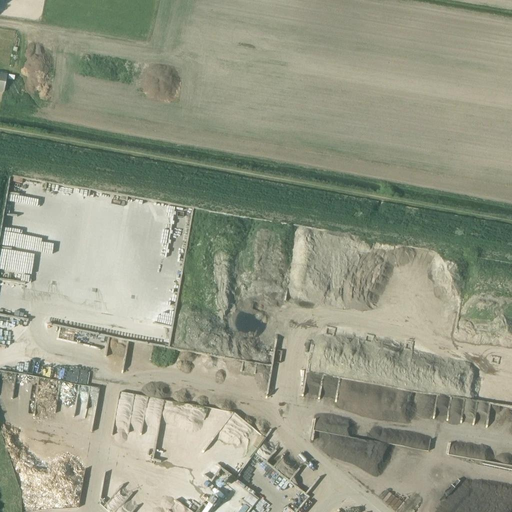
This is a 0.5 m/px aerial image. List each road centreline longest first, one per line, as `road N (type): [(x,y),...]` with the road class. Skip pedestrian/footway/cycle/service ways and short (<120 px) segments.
road 1 (track): [(511,221),(0,129)]
road 2 (unknown): [(286,408),(293,343),(319,324),(511,352)]
road 3 (unknown): [(286,408),(442,430)]
